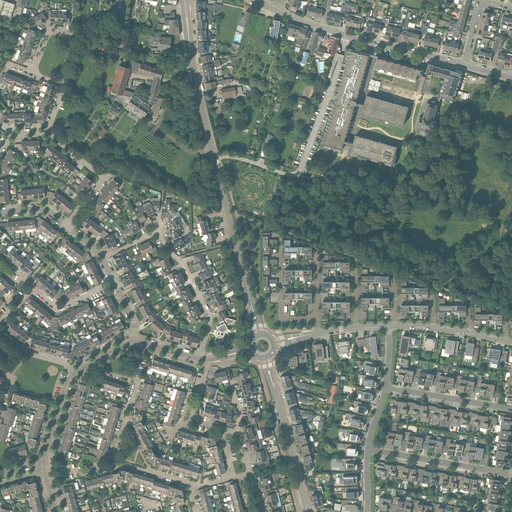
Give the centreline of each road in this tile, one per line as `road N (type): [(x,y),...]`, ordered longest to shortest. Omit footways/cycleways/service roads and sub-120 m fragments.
road 1 (tertiary): [(259,334),(196,89),(184,0)]
road 2 (tertiary): [(464,65),(276,11)]
road 3 (tertiary): [(306,511),(265,358)]
road 4 (residential): [(511,473),(367,452)]
road 5 (residential): [(199,359),(210,321),(159,233)]
road 6 (residential): [(511,408),(386,386)]
road 7 (residential): [(318,319),(281,318),(280,235)]
